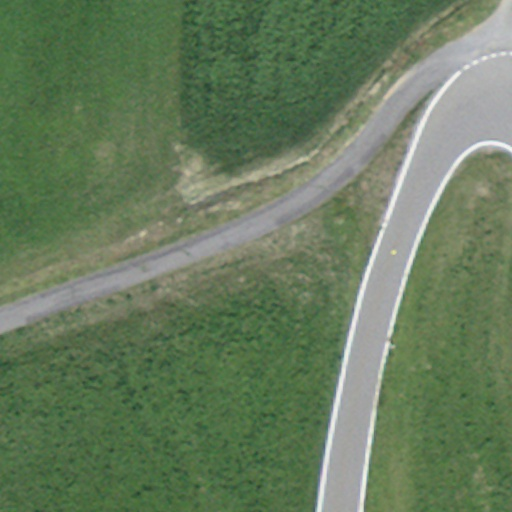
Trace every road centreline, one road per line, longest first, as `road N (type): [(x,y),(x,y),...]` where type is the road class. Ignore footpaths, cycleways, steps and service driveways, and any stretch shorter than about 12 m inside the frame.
road 1 (residential): [(509,92),(480,70),(438,68),(353,159),(287,207),(0,321)]
road 2 (tertiary): [(509,92),(491,95),(449,131),(422,178),(377,307),(341,511)]
